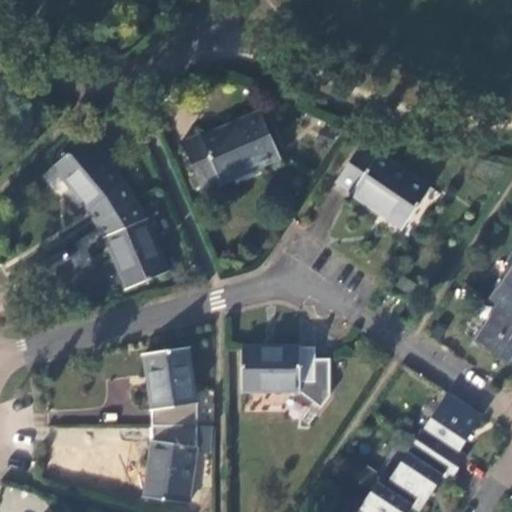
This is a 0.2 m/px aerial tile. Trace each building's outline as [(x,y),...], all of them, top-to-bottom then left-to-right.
[(199,136),(181,143),(202,190),(219,182),(221,185),(281,160),(260,113),(200,138),(199,136)] [(95,225),(134,202),(123,184),(87,139),(51,169),(87,212),(95,225)] [(400,229),(428,189),(379,154),(376,156),(361,146),(335,181),(351,193),(351,195),(400,229)] [(147,222),(134,202),(95,225),(126,289),(167,272),(147,222)] [(511,266),(491,300),(497,303),(511,313),(511,266)] [(510,362),(511,358),(511,313),(497,303),(475,339),(510,362)] [(300,393),(322,407),(330,395),(330,358),(315,358),(315,349),(299,349),(299,347),(241,348),(241,393),(300,393)] [(151,428),(197,428),(197,406),(188,350),(143,357),(152,413),(151,428)] [(418,441),(460,469),(468,457),(460,451),(483,418),(449,394),(418,441)] [(196,450),(197,428),(151,428),(151,444),(143,498),(187,505),(196,450)] [(446,475),(452,480),(460,469),(418,441),(387,486),(415,505),(422,510),(446,475)] [(409,511),(415,505),(387,486),(380,482),(359,511),(409,511)]
